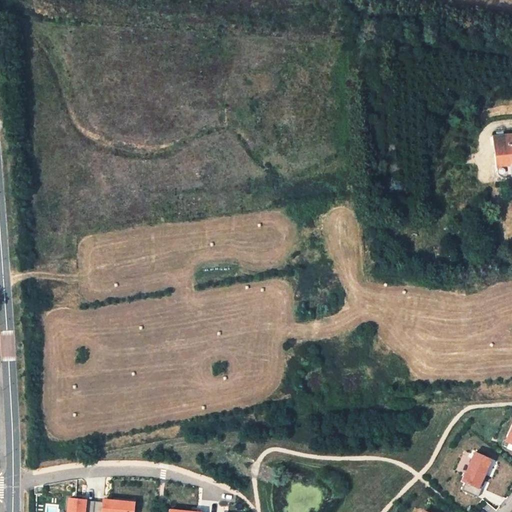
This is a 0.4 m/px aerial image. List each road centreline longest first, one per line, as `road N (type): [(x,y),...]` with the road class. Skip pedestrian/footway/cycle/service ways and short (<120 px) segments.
road 1 (residential): [(13,480),(0,244)]
road 2 (residential): [(220,492),(125,470),(13,480)]
